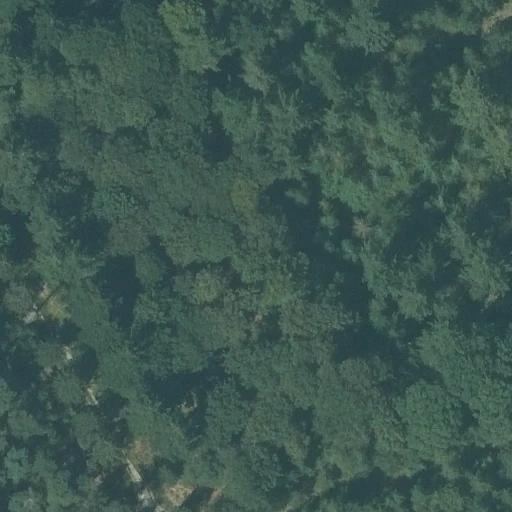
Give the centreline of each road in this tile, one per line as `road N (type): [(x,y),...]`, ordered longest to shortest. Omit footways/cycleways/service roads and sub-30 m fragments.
road 1 (unknown): [(107,0),(293,284),(264,428),(215,511)]
road 2 (track): [(168,511),(0,206)]
